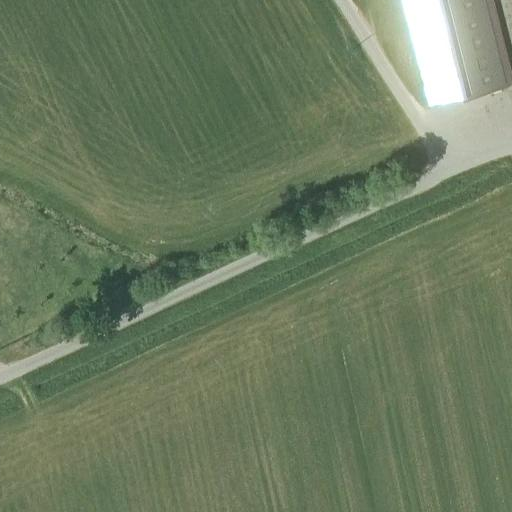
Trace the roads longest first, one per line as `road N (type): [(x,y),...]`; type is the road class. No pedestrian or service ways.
road 1 (unclassified): [(0,380),(444,173)]
road 2 (unclassified): [(337,0),(444,173)]
